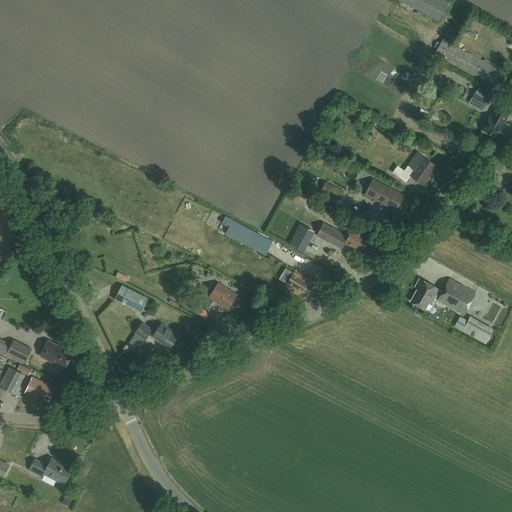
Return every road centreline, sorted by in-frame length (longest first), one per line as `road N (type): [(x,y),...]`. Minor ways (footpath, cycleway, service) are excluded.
road 1 (tertiary): [(123,400),(363,287),(511,168)]
road 2 (unclassified): [(123,400),(29,196),(0,153)]
road 3 (unclassified): [(192,511),(145,453),(123,400)]
road 4 (tertiary): [(0,418),(76,416),(123,400)]
